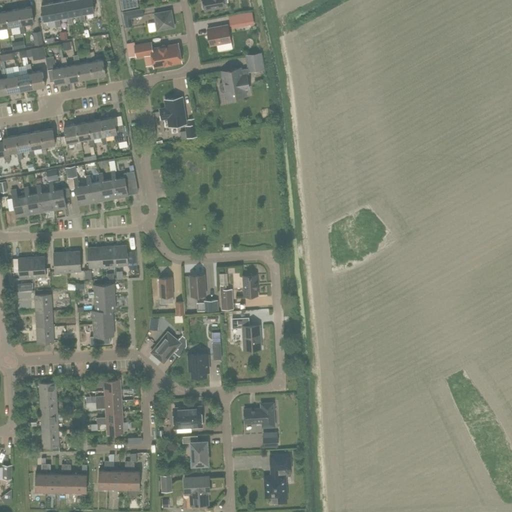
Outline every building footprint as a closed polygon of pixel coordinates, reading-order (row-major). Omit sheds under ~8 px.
[(59,17),(67,16),(69,15),(66,0),(54,2),(57,17),(54,18),(56,27),(60,26),(59,17)] [(66,0),(69,15),(67,16),(68,24),(73,23),(71,15),(79,13),(82,13),(79,0),(66,0)] [(92,0),(79,0),(82,13),(79,13),(81,22),(85,21),(84,12),(94,10),(92,0)] [(120,0),(122,9),(138,6),(137,0),(120,0)] [(202,0),(205,12),(227,8),(225,0),(202,0)] [(54,2),(41,5),(44,19),(42,19),(43,29),(44,29),(46,29),(48,28),(48,27),(46,19),(54,18),(57,17),(54,2)] [(21,24),(19,24),(20,33),(23,33),(25,32),(23,24),(34,22),(31,6),(18,9),(21,24)] [(122,11),(125,27),(132,25),(131,18),(144,15),(142,8),(122,11)] [(18,9),(6,11),(9,26),(6,27),(8,35),(10,35),(12,34),(11,26),(19,24),(21,24),(18,9)] [(174,27),(171,10),(154,13),(157,30),(174,27)] [(6,11),(0,12),(0,37),(8,35),(6,27),(9,26),(6,11)] [(252,12),(242,14),(232,16),(233,20),(234,23),(235,23),(243,22),(244,25),(254,23),(252,12)] [(207,29),(210,44),(217,43),(218,50),(232,48),(228,25),(207,29)] [(33,32),(35,45),(37,45),(43,44),(43,41),(41,31),(36,32),(33,32)] [(63,51),(72,49),(71,41),(62,43),(63,51)] [(129,57),(137,55),(136,53),(135,45),(136,45),(135,41),(127,43),(129,57)] [(152,54),(154,64),(155,66),(157,65),(158,65),(158,66),(163,65),(164,64),(171,62),(172,63),(177,62),(178,62),(178,61),(181,61),(178,44),(157,48),(152,49),(151,42),(150,43),(149,43),(145,43),(139,45),(135,45),(137,54),(137,55),(138,55),(141,55),(143,54),(151,53),(152,52),(152,54)] [(33,60),(45,58),(43,46),(31,48),(33,60)] [(248,53),(251,71),(263,69),(260,51),(248,53)] [(90,61),(93,76),(106,74),(103,59),(92,61),(90,52),(86,53),(88,62),(90,61)] [(90,61),(88,62),(80,63),(78,54),(76,55),(73,55),(75,64),(77,63),(80,79),(93,76),(90,61)] [(65,66),(63,66),(55,68),(53,56),(46,57),(48,69),(53,69),(55,83),(68,81),(65,66)] [(77,63),(75,64),(67,65),(65,56),(61,57),(63,66),(65,66),(68,81),(80,79),(77,63)] [(28,64),(26,64),(27,73),(30,72),(33,87),(45,85),(43,70),(32,72),(30,63),(28,64)] [(16,66),(13,66),(13,67),(15,75),(17,75),(20,90),(33,87),(30,72),(27,73),(20,74),(18,65),(16,66)] [(5,68),(1,69),(3,77),(5,77),(8,92),(20,90),(17,75),(15,75),(13,67),(6,68),(5,68)] [(226,91),(227,98),(245,95),(244,89),(249,88),(247,77),(250,77),(248,67),(241,69),(241,68),(222,71),(224,81),(222,82),(220,83),(219,85),(220,89),(221,91),(223,92),(226,91)] [(186,123),(182,96),(165,99),(167,110),(160,111),(161,118),(168,117),(169,125),(186,123)] [(194,114),(188,115),(189,121),(186,123),(188,137),(198,135),(194,114)] [(114,117),(101,119),(104,134),(105,134),(113,133),(115,142),(118,141),(126,139),(123,124),(115,126),(114,117)] [(92,137),(93,136),(101,135),(102,144),(107,143),(105,134),(104,134),(101,119),(89,121),(92,137)] [(95,146),(93,136),(92,137),(89,121),(77,124),(80,139),(81,139),(88,137),(90,147),(95,146)] [(82,148),(81,139),(80,139),(77,124),(64,126),(65,135),(60,136),(62,146),(68,145),(67,141),(76,140),(78,149),(82,148)] [(43,154),(45,154),(47,153),(46,145),(55,143),(52,128),(41,130),(43,146),(41,146),(43,154)] [(41,130),(28,133),(31,148),(29,148),(30,156),(35,156),(33,148),(41,146),(43,146),(41,130)] [(19,150),(16,151),(18,159),(19,159),(23,158),(21,150),(29,148),(31,148),(28,133),(16,135),(19,150)] [(19,150),(16,135),(3,138),(4,142),(0,142),(0,156),(5,156),(6,161),(11,160),(9,152),(16,151),(19,150)] [(77,176),(75,165),(65,167),(67,178),(77,176)] [(59,179),(57,168),(46,170),(48,181),(59,179)] [(112,179),(116,197),(128,195),(125,176),(117,178),(115,170),(110,170),(112,179)] [(98,173),(99,181),(100,181),(103,200),(116,197),(112,179),(104,180),(103,172),(98,173)] [(86,175),(87,184),(87,183),(91,202),(103,200),(100,181),(99,181),(92,183),(90,174),(86,175)] [(78,204),(91,202),(87,183),(87,184),(79,185),(78,176),(73,177),(78,204)] [(50,190),(54,209),(66,207),(65,196),(70,195),(69,187),(54,190),(53,181),(48,182),(50,190)] [(50,190),(42,192),(40,183),(36,184),(38,193),(41,211),(54,209),(50,190)] [(25,195),(29,214),(41,211),(38,193),(30,194),(28,186),(23,187),(25,195)] [(16,216),(29,214),(25,195),(18,196),(16,188),(11,189),(16,216)] [(113,245),(115,265),(128,264),(126,244),(113,245)] [(102,266),(115,265),(113,245),(101,246),(102,266)] [(102,266),(101,246),(88,247),(89,267),(102,266)] [(128,250),(129,269),(137,268),(136,250),(128,250)] [(67,252),(68,271),(81,270),(80,251),(67,252)] [(68,271),(67,252),(53,252),(55,272),(68,271)] [(44,256),(31,257),(33,277),(46,276),(44,256)] [(33,277),(31,257),(18,258),(19,277),(33,277)] [(204,274),(190,275),(191,295),(206,294),(204,274)] [(258,294),(256,274),(243,275),(244,295),(258,294)] [(172,277),(158,277),(159,298),(173,297),(172,277)] [(86,291),(85,283),(76,284),(77,291),(86,291)] [(94,285),(94,297),(115,296),(114,283),(94,285)] [(232,288),(226,289),(226,284),(220,285),(221,309),(233,309),(232,288)] [(35,311),(52,310),(51,294),(34,295),(35,311)] [(92,310),(115,309),(115,296),(94,297),(95,310),(92,310)] [(218,310),(218,299),(204,300),(204,311),(218,310)] [(185,314),(184,300),(175,301),(175,314),(185,314)] [(93,323),(113,322),(112,309),(115,309),(92,310),(93,323)] [(53,326),(52,310),(35,311),(36,327),(53,326)] [(157,330),(158,318),(150,317),(150,318),(149,329),(151,329),(157,330)] [(243,326),(244,348),(261,347),(259,325),(249,325),(248,317),(232,318),(233,327),(243,326)] [(113,322),(93,323),(94,335),(90,336),(90,344),(110,342),(110,335),(114,335),(113,322)] [(54,342),(53,326),(36,327),(37,342),(54,342)] [(168,331),(151,351),(164,362),(173,351),(179,356),(186,345),(186,337),(182,334),(178,340),(168,331)] [(212,342),(213,359),(222,358),(220,342),(212,342)] [(192,369),(192,376),(206,375),(206,368),(208,368),(208,353),(188,354),(189,369),(192,369)] [(104,385),(105,390),(121,389),(120,378),(94,380),(95,386),(104,385)] [(39,383),(40,399),(57,398),(56,382),(39,383)] [(121,389),(105,390),(105,395),(95,395),(96,401),(121,400),(121,389)] [(41,415),(57,414),(57,398),(40,399),(41,415)] [(106,412),(122,411),(121,400),(96,401),(96,408),(106,407),(106,412)] [(262,408),(244,409),(245,422),(262,421),(263,426),(274,425),(273,402),(261,403),(262,408)] [(201,425),(200,407),(173,408),(173,426),(201,425)] [(122,422),(122,411),(106,412),(106,416),(97,417),(97,423),(122,422)] [(42,430),(58,429),(57,414),(41,415),(42,430)] [(123,433),(122,422),(97,423),(98,429),(107,429),(107,434),(123,433)] [(59,445),(58,429),(42,430),(43,446),(59,445)] [(262,432),(263,446),(278,446),(277,431),(262,432)] [(197,435),(182,436),(183,442),(191,442),(193,463),(208,463),(206,440),(198,441),(197,435)] [(272,475),(265,476),(266,490),(264,490),(265,497),(269,497),(269,496),(278,495),(279,502),(287,502),(286,496),(287,496),(286,479),(286,480),(286,475),(291,475),(289,454),(271,455),(272,469),(272,475)] [(98,487),(109,487),(109,460),(105,460),(104,470),(98,470),(98,487)] [(109,460),(109,487),(119,487),(119,470),(114,470),(114,460),(109,460)] [(119,470),(119,487),(129,487),(130,460),(125,460),(125,470),(119,470)] [(134,461),(130,460),(129,487),(140,488),(140,471),(134,471),(134,461)] [(45,490),(46,463),(41,463),(41,473),(35,473),(35,490),(45,490)] [(45,490),(56,490),(56,473),(50,473),(51,463),(46,463),(45,490)] [(56,473),(56,490),(66,490),(66,463),(62,463),(62,473),(56,473)] [(66,463),(66,490),(76,491),(77,474),(71,474),(71,463),(66,463)] [(3,479),(12,479),(12,464),(3,464),(3,479)] [(82,474),(77,474),(76,491),(87,491),(87,464),(82,464),(82,474)] [(160,475),(161,492),(172,491),(171,474),(160,475)] [(209,476),(184,478),(185,491),(191,490),(192,504),(208,503),(207,497),(208,496),(208,492),(207,491),(207,488),(209,487),(209,476)]
